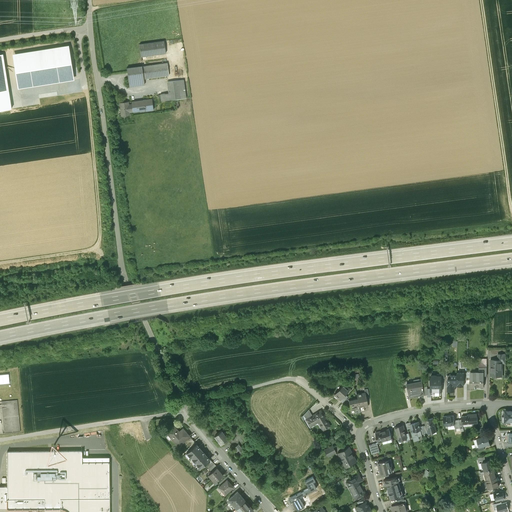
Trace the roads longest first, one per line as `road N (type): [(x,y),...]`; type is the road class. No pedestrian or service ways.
road 1 (motorway): [(0,338),(153,307),(511,260)]
road 2 (motorway): [(511,241),(230,277),(0,318)]
road 3 (residential): [(90,26),(121,265),(192,423)]
road 4 (track): [(77,29),(99,243),(0,262)]
road 5 (track): [(511,205),(482,0)]
road 6 (track): [(141,417),(0,439)]
road 7 (residential): [(489,403),(418,410),(359,431)]
road 8 (track): [(184,407),(281,379),(301,381)]
road 9 (residential): [(274,511),(192,423)]
